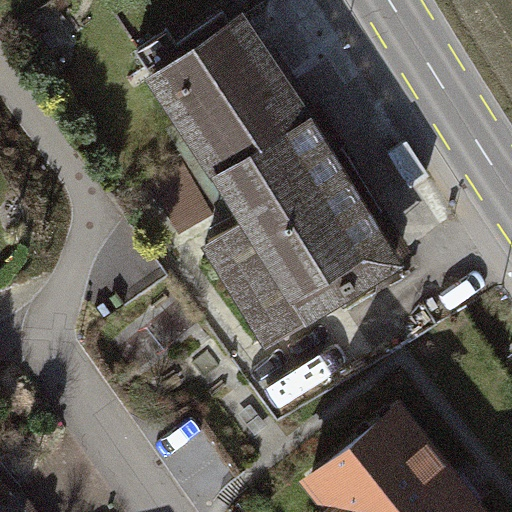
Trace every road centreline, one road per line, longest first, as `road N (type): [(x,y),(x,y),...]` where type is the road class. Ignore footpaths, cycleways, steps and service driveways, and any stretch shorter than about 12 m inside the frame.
road 1 (residential): [(165,511),(57,346),(55,318),(93,228),(91,199),(0,66)]
road 2 (primary): [(391,0),(455,102)]
